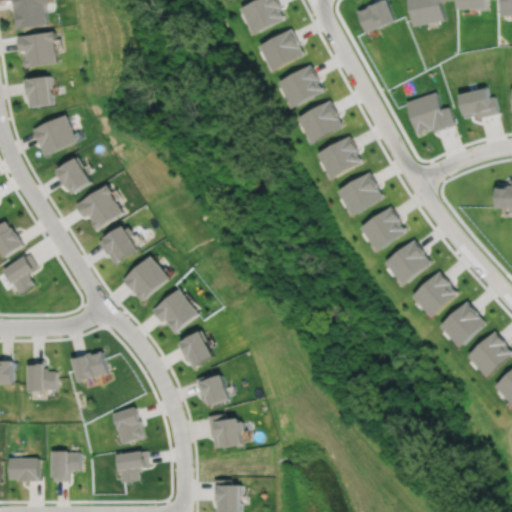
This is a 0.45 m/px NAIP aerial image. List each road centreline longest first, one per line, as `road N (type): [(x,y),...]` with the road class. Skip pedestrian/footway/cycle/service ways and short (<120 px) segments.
road 1 (residential): [(0,127),(55,231),(160,376),(179,434),(182,511)]
road 2 (residential): [(316,0),(416,181),(511,297)]
